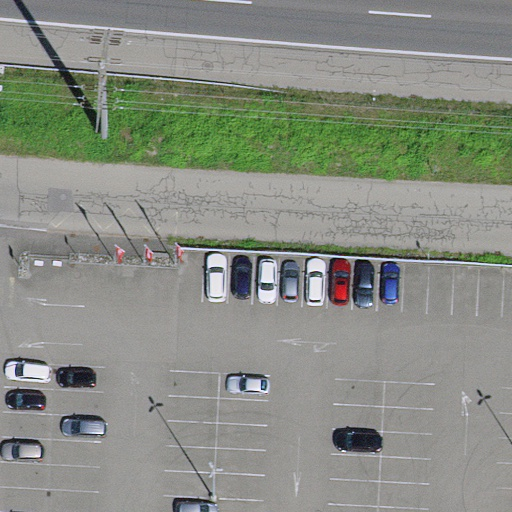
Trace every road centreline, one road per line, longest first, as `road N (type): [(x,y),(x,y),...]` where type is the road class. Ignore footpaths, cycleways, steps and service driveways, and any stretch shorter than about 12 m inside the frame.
road 1 (motorway): [(231,0),(511,20)]
road 2 (unknown): [(151,312),(131,511)]
road 3 (unknown): [(290,323),(276,511)]
road 4 (unknown): [(453,343),(446,511)]
road 5 (unknown): [(453,343),(290,323)]
road 6 (unknown): [(151,312),(0,304)]
road 7 (unknown): [(290,323),(151,312)]
